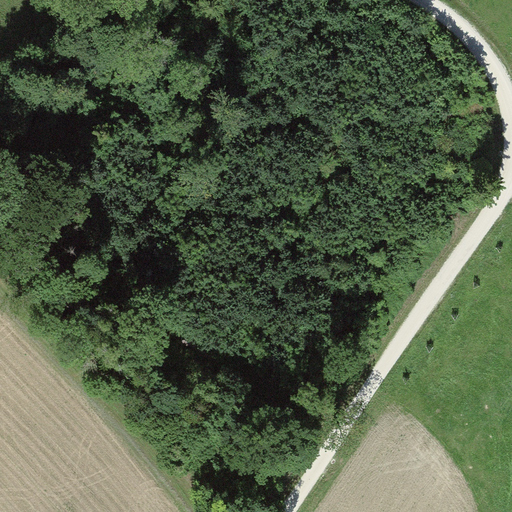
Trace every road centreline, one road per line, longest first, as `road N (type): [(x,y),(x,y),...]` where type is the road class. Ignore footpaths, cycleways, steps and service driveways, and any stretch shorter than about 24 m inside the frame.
road 1 (unclassified): [(289,511),(511,178)]
road 2 (unclassified): [(511,107),(478,45),(418,0)]
